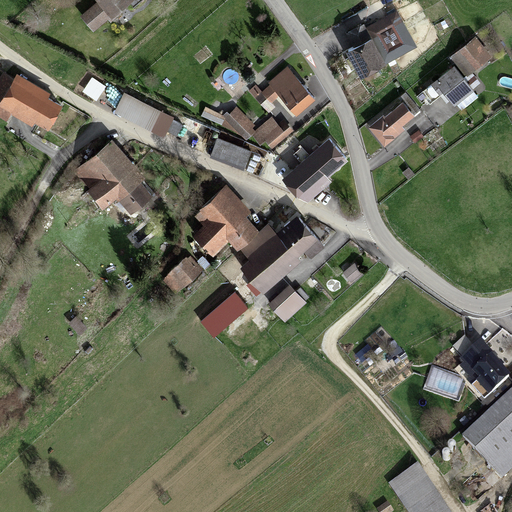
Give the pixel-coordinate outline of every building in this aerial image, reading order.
[(112,15),(99,0),(97,0),(81,14),(94,30),(112,15)] [(99,0),(112,15),(129,0),(99,0)] [(372,41),(383,61),(413,43),(402,24),(390,30),(396,41),(388,45),(382,35),(372,41)] [(369,36),(348,49),(362,73),(383,61),(372,41),(369,36)] [(492,57),(476,38),(453,57),(469,77),(492,57)] [(453,66),(432,83),(451,106),(472,89),(453,66)] [(284,68),(268,82),(295,112),(311,98),(284,68)] [(0,78),(0,98),(2,100),(13,79),(3,73),(0,78)] [(2,100),(0,103),(0,114),(7,119),(11,112),(31,122),(33,119),(45,97),(48,92),(16,74),(13,79),(2,100)] [(123,94),(115,110),(149,126),(157,111),(123,94)] [(259,94),(255,98),(266,110),(271,106),(259,94)] [(45,97),(33,119),(46,127),(59,104),(45,97)] [(384,114),(370,126),(384,142),(401,128),(399,126),(412,115),(402,102),(385,116),(384,114)] [(235,108),(224,120),(243,138),(255,126),(235,108)] [(271,118),(251,134),(259,144),(265,139),(271,147),(292,130),(285,121),(278,127),(271,118)] [(329,139),(284,178),(298,195),(310,198),(331,180),(325,174),(344,157),(329,139)] [(141,175),(110,141),(76,172),(102,201),(113,192),(129,209),(148,192),(136,179),(141,175)] [(219,141),(213,155),(243,166),(248,151),(219,141)] [(236,247),(256,229),(243,214),(248,209),(226,184),(195,211),(206,223),(195,233),(212,252),(228,238),(236,247)] [(315,236),(296,215),(276,234),(267,225),(242,249),(251,257),(242,265),(253,277),(263,287),(266,290),(298,259),(295,255),(315,236)] [(193,239),(178,254),(183,259),(167,274),(181,289),(199,272),(197,269),(210,257),(193,239)] [(352,264),(342,273),(350,281),(359,271),(352,264)] [(263,287),(253,277),(246,283),(256,294),(263,287)] [(287,286),(269,303),(285,320),(303,302),(287,286)] [(239,313),(228,301),(206,321),(218,333),(239,313)] [(75,318),(70,324),(79,333),(85,328),(75,318)] [(474,372),(489,358),(491,356),(479,344),(460,362),(463,366),(461,368),(469,377),(474,372)] [(489,358),(474,372),(490,390),(505,376),(489,358)] [(511,393),(464,437),(500,475),(511,464),(511,393)] [(450,511),(419,464),(391,483),(410,511),(450,511)]
